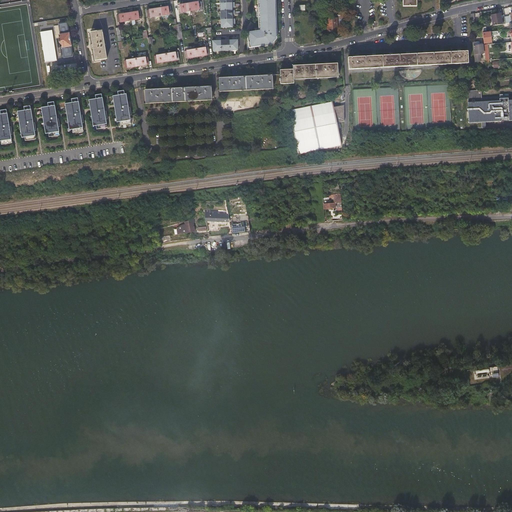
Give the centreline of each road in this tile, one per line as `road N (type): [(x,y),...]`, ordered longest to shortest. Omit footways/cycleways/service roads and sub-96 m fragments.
road 1 (residential): [(511,214),(179,244)]
road 2 (residential): [(510,0),(287,52)]
road 3 (residential): [(287,52),(88,86)]
road 4 (track): [(179,244),(0,273)]
